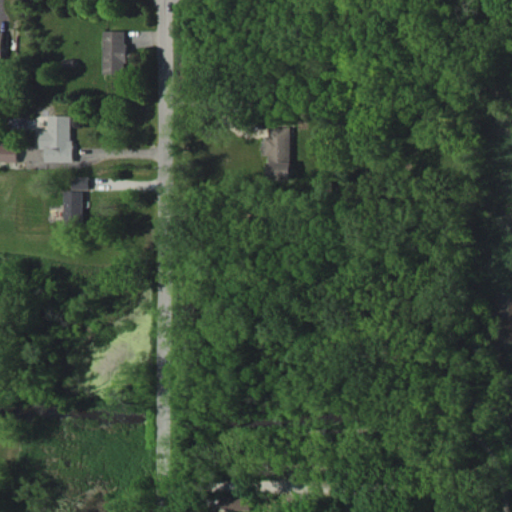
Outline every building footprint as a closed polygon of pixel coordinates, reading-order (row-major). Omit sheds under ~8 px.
[(126,30),(104,31),(105,73),(127,73),(126,30)] [(72,115),(48,115),(48,131),(40,130),(40,146),(46,146),(46,161),(72,161),(72,115)] [(294,127),(271,127),(271,136),(267,136),(267,155),(271,155),(270,179),(293,179),(294,127)] [(0,161),(18,161),(18,144),(0,143),(0,161)] [(90,177),(74,177),(74,188),(90,189),(90,177)] [(84,190),(65,190),(66,221),(84,221),(84,190)] [(250,497),(221,496),(221,508),(250,509),(250,497)]
